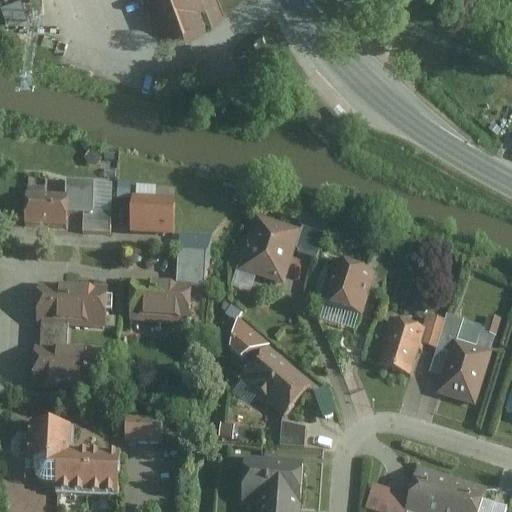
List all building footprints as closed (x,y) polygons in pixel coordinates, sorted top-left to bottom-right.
[(42,0),(2,0),(3,0),(7,25),(46,18),(42,0)] [(151,0),(163,30),(185,21),(190,34),(204,29),(198,15),(207,11),(203,0),(151,0)] [(48,193),(27,192),(26,229),(67,230),(67,203),(48,202),(48,193)] [(180,200),(134,198),(132,236),(178,238),(180,200)] [(329,223),(299,214),(294,230),(303,233),(297,253),(318,260),(329,223)] [(297,253),(303,233),(294,230),(258,219),(241,273),(286,288),(297,253)] [(392,256),(372,251),(366,277),(373,278),(369,292),(383,296),(392,256)] [(211,255),(181,254),(179,289),(189,290),(209,291),(211,255)] [(369,292),(373,278),(366,277),(335,269),(325,311),(363,320),(369,292)] [(104,327),(106,292),(42,289),(41,324),(77,326),(104,327)] [(190,324),(189,290),(179,289),(133,291),(134,326),(190,324)] [(458,345),(466,326),(448,319),(445,326),(436,350),(454,356),(458,345)] [(270,348),(237,321),(230,356),(241,365),(270,348)] [(445,326),(426,321),(422,332),(419,345),(436,350),(445,326)] [(419,345),(422,332),(392,323),(378,369),(409,378),(419,345)] [(41,324),(40,350),(76,352),(77,326),(41,324)] [(475,409),(492,355),(458,345),(454,356),(440,398),(475,409)] [(312,388),(270,348),(237,383),(279,422),(312,388)] [(99,388),(101,353),(76,352),(40,350),(36,350),(34,385),(99,388)] [(161,425),(127,425),(127,446),(161,445),(161,425)] [(305,429),(281,426),(280,448),(305,448),(305,429)] [(119,501),(122,460),(72,457),(73,433),(28,430),(26,478),(35,479),(38,488),(46,491),(58,491),(55,498),(119,501)] [(300,511),(303,465),(245,461),(242,506),(256,507),(255,511),(300,511)] [(480,511),(487,491),(420,470),(408,511),(480,511)] [(408,511),(412,496),(370,486),(363,511),(408,511)]
